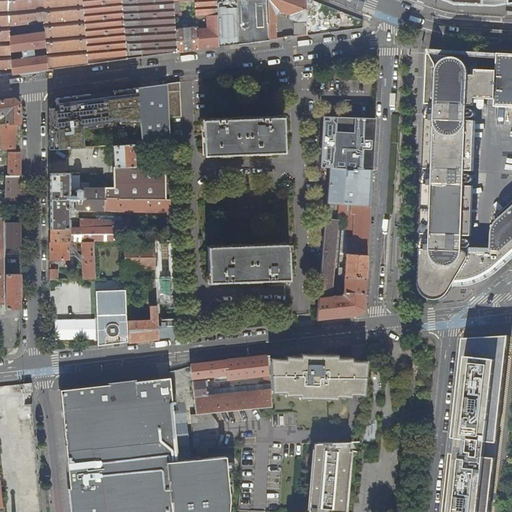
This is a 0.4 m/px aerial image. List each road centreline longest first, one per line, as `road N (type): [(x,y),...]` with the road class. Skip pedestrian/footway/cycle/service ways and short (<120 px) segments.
road 1 (residential): [(32,83),(387,39)]
road 2 (residential): [(38,362),(375,325)]
road 3 (residential): [(387,39),(375,325)]
road 4 (residential): [(32,83),(38,362)]
road 5 (residential): [(452,316),(431,511)]
road 6 (residential): [(59,511),(38,362)]
road 7 (secondary): [(511,30),(453,26),(392,7)]
